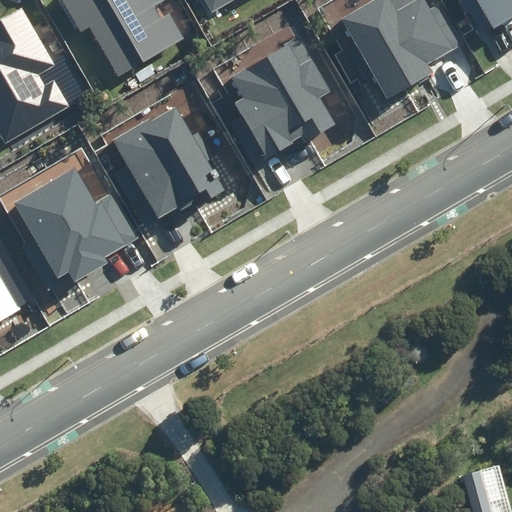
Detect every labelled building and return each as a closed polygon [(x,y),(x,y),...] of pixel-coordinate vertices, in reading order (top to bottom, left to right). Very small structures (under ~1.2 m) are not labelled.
[(89,27),(117,77),(184,39),(169,12),(162,16),(156,6),(165,1),(164,0),(62,0),(81,32),(89,27)] [(232,0),(244,0),(246,1),(248,0),(204,0),(212,13),(232,0)] [(371,0),(340,18),(387,99),(433,73),(428,64),(465,43),(441,2),(430,8),(424,0),(371,0)] [(511,0),(475,0),(493,29),(511,17),(511,0)] [(0,135),(4,143),(70,107),(56,80),(44,86),(37,73),(51,65),(21,8),(0,19),(0,135)] [(235,103),(268,158),(302,138),(306,145),(338,126),(321,96),(331,90),(299,37),(232,76),(244,97),(235,103)] [(112,140),(159,218),(179,206),(182,210),(196,202),(198,205),(223,190),(206,161),(218,154),(204,130),(193,137),(173,104),(112,140)] [(68,273),(75,283),(108,264),(105,259),(138,239),(111,195),(96,204),(74,166),(13,203),(59,279),(68,273)] [(0,320),(27,305),(0,257),(0,320)]
